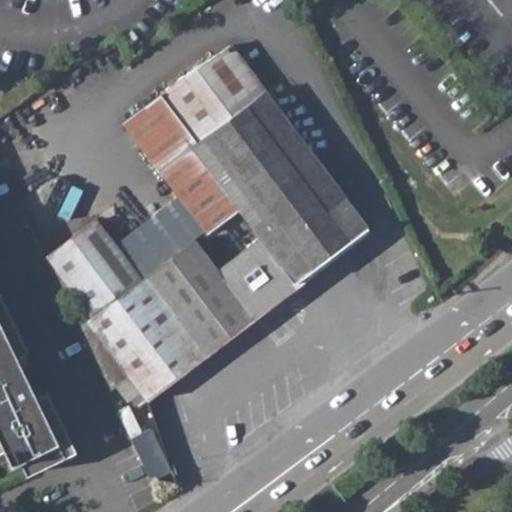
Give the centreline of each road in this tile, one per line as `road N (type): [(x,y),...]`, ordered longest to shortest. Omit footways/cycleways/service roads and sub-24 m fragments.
road 1 (trunk): [(376,409),(218,511)]
road 2 (primary): [(511,301),(376,409)]
road 3 (primary): [(383,496),(511,387)]
road 4 (primary): [(376,409),(245,511)]
road 5 (residential): [(383,496),(425,484),(486,444),(511,446)]
